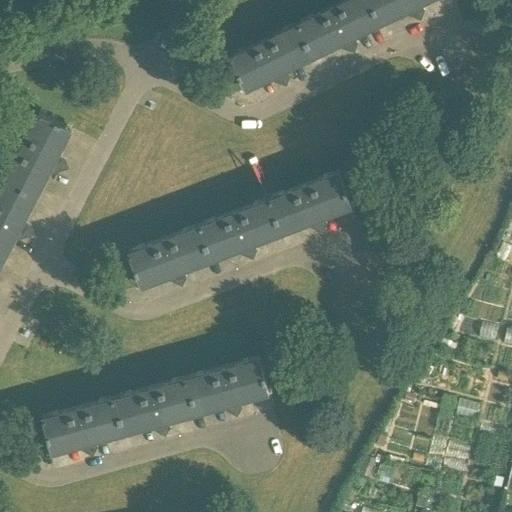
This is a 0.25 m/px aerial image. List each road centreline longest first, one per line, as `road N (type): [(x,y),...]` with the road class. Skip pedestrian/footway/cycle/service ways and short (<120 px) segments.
road 1 (residential): [(143,66),(228,109),(259,114),(435,37)]
road 2 (residential): [(334,259),(290,258),(140,310),(43,261)]
road 3 (residential): [(252,445),(214,436),(54,474),(0,454)]
road 4 (residential): [(43,261),(143,66)]
road 5 (residential): [(0,63),(94,49),(143,66)]
